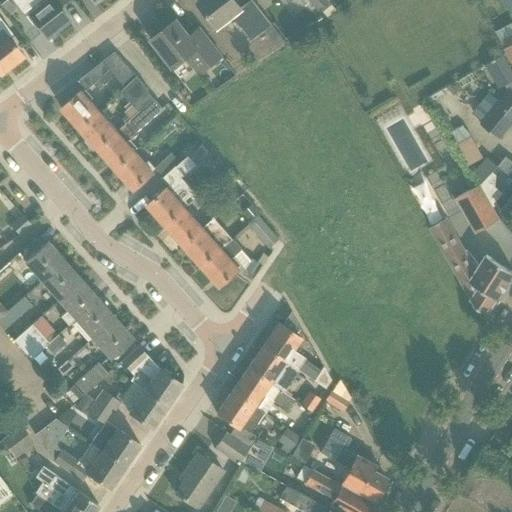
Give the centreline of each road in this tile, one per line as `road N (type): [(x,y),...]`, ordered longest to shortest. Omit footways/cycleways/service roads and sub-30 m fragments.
road 1 (residential): [(0,129),(97,238),(153,273),(223,348)]
road 2 (tertiary): [(408,511),(511,335)]
road 3 (residential): [(111,511),(223,348)]
road 4 (residential): [(0,116),(146,0)]
